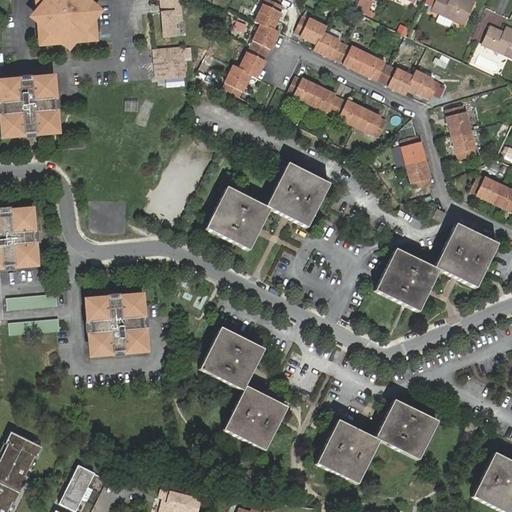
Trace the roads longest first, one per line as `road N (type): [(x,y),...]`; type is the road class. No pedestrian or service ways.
road 1 (residential): [(511,306),(384,354),(168,248),(89,252),(69,227),(64,183),(53,172),(0,171)]
road 2 (residential): [(511,231),(456,201),(432,124),(298,55)]
